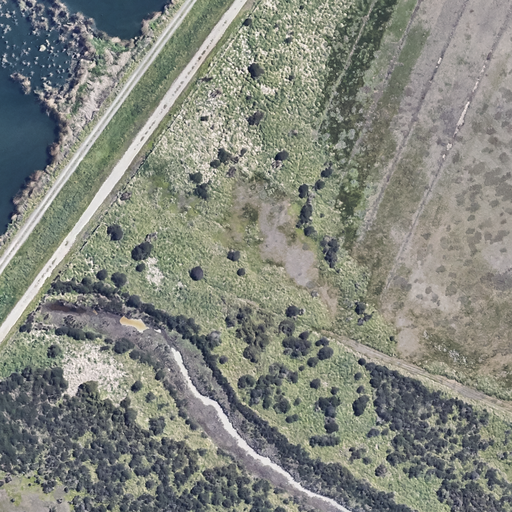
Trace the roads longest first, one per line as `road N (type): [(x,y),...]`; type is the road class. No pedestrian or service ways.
road 1 (track): [(241,0),(0,334)]
road 2 (track): [(194,0),(0,268)]
